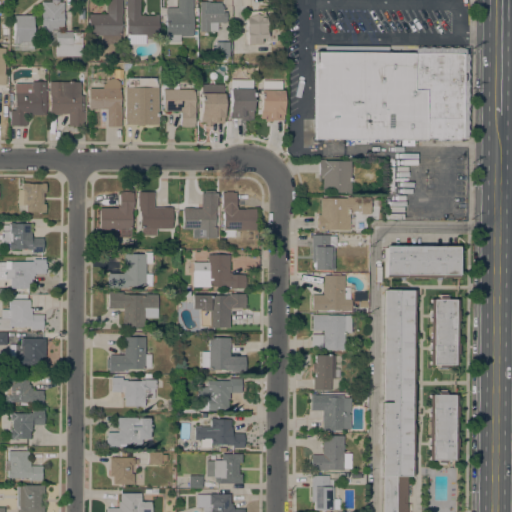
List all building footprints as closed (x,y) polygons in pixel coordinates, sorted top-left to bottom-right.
[(40,30),(40,1),(50,2),(50,0),(58,0),(58,2),(63,2),(63,11),(62,11),(62,26),(61,31),(71,31),(71,32),(81,33),(81,56),(55,56),(55,44),(41,44),(41,30),(40,30)] [(106,14),(106,0),(120,0),(120,35),(119,35),(119,44),(101,43),(101,35),(88,35),(88,13),(106,14)] [(138,42),(137,44),(134,46),(123,45),(123,33),(125,33),(126,16),(124,16),(124,0),(138,0),(138,15),(154,15),(154,14),(157,14),(156,35),(144,35),(144,41),(138,41),(138,42)] [(176,7),(176,0),(191,0),(192,36),(179,36),(179,42),(166,42),(166,36),(165,36),(164,9),(166,7),(176,7)] [(209,1),(209,2),(220,2),(220,5),(222,5),(222,12),(226,12),(226,22),(224,22),(224,23),(221,23),(221,22),(216,22),(216,30),(208,30),(208,31),(198,31),(198,1),(209,1)] [(246,44),(245,16),(247,16),(246,11),(263,11),(263,15),(265,15),(266,38),(260,38),(260,43),(246,44)] [(12,39),(13,39),(13,15),(32,15),(32,40),(19,40),(19,42),(12,42),(12,39)] [(270,28),(283,27),(283,40),(271,41),(270,28)] [(228,56),(214,56),(214,51),(212,51),(212,46),(214,46),(214,42),(228,42),(228,56)] [(313,51),(324,51),(324,45),(386,46),(386,52),(414,52),(414,47),(467,47),(467,138),(462,138),(462,140),(431,140),(431,138),(425,138),(425,139),(313,139),(313,51)] [(0,47),(8,48),(7,53),(4,53),(3,74),(5,74),(5,84),(0,84),(0,47)] [(119,106),(120,106),(120,126),(106,126),(106,108),(90,108),(90,110),(88,110),(88,88),(102,88),(102,83),(103,83),(106,81),(108,79),(110,78),(114,78),(119,82),(119,106)] [(157,87),(157,124),(142,124),(142,125),(136,125),(136,124),(124,124),(124,87),(126,87),(127,78),(154,78),(154,87),(157,87)] [(44,115),(26,114),(25,125),(9,125),(9,110),(13,110),(14,83),(30,83),(30,81),(45,81),(44,115)] [(84,112),(84,126),(67,126),(67,114),(63,113),(63,115),(49,114),(49,93),(48,93),(48,81),(63,81),(63,84),(78,84),(78,92),(79,92),(79,95),(83,95),(83,112),(84,112)] [(252,89),(252,119),(240,119),(240,118),(229,118),(229,88),(252,89)] [(193,89),(193,107),(194,107),(194,113),(193,113),(193,126),(179,126),(179,111),(162,111),(162,89),(193,89)] [(282,90),(282,120),(271,120),(271,121),(264,121),(264,118),(259,118),(259,90),(282,90)] [(223,93),(223,123),(211,123),(211,124),(205,124),(205,122),(200,122),(200,93),(223,93)] [(349,192),(321,192),(321,175),(320,175),(320,181),(317,181),(318,159),(325,159),(325,160),(350,161),(349,192)] [(17,189),(21,189),(21,182),(26,182),(26,183),(40,183),(45,183),(44,192),(42,192),(42,203),(45,203),(44,212),(39,212),(25,211),(25,205),(17,204),(17,189)] [(181,229),(181,207),(190,207),(190,208),(200,208),(200,193),(203,193),(203,190),(213,190),(213,193),(217,193),(217,198),(216,198),(216,207),(214,207),(214,227),(215,227),(215,238),(191,237),(191,229),(181,229)] [(98,229),(98,207),(115,207),(115,208),(116,208),(116,205),(118,205),(118,192),(121,192),(121,191),(129,191),(129,192),(132,192),(132,208),(130,208),(130,229),(98,229)] [(153,192),(153,207),(162,207),(162,206),(170,206),(170,207),(171,207),(171,228),(155,228),(155,235),(141,235),(141,228),(139,228),(139,211),(137,211),(137,206),(136,206),(137,191),(153,192)] [(221,192),(224,192),(224,191),(231,191),(231,192),(235,192),(235,206),(236,206),(236,208),(254,208),(254,230),(234,229),(234,236),(223,236),(223,229),(222,229),(222,224),(222,220),(222,217),(222,213),(222,210),(222,208),(220,208),(221,192)] [(348,230),(323,229),(323,231),(316,231),(316,228),(315,228),(315,217),(316,217),(316,214),(319,214),(319,197),(345,198),(345,197),(369,197),(369,214),(359,213),(348,212),(348,230)] [(9,222),(11,222),(11,223),(31,223),(31,231),(30,231),(30,237),(42,237),(42,241),(43,241),(43,248),(42,248),(42,252),(31,252),(31,249),(26,249),(12,248),(12,249),(8,249),(9,243),(0,243),(0,231),(2,231),(2,224),(9,224),(9,222)] [(328,234),(328,236),(335,236),(335,246),(333,246),(333,269),(313,269),(313,261),(311,261),(311,234),(328,234)] [(457,246),(456,277),(383,276),(384,245),(457,246)] [(127,286),(127,287),(107,287),(107,284),(106,284),(106,276),(107,276),(107,273),(123,273),(123,254),(143,254),(143,252),(151,252),(151,263),(145,263),(145,274),(151,273),(151,285),(127,286)] [(228,272),(230,272),(230,274),(244,274),(244,288),(228,288),(228,287),(225,287),(225,286),(192,286),(192,262),(207,262),(207,254),(228,254),(228,272)] [(9,288),(9,279),(0,279),(0,262),(4,262),(4,261),(32,261),(32,259),(45,259),(45,264),(46,264),(45,268),(44,273),(34,273),(33,275),(32,275),(32,279),(30,279),(30,288),(9,288)] [(343,275),(343,287),(349,287),(349,299),(350,299),(350,310),(311,310),(311,294),(323,294),(323,275),(343,275)] [(412,476),(406,476),(406,511),(380,511),(381,403),(390,403),(390,400),(381,400),(382,290),(413,290),(412,476)] [(156,317),(143,317),(143,327),(122,327),(122,308),(107,308),(107,292),(121,292),(121,294),(156,294),(156,317)] [(208,294),(208,295),(228,295),(228,293),(244,293),(244,296),(245,296),(245,304),(244,304),(244,307),(230,307),(230,309),(228,309),(228,317),(228,327),(207,327),(207,325),(198,325),(198,307),(190,307),(190,294),(192,294),(208,294)] [(456,310),(458,310),(458,321),(456,321),(456,343),(457,343),(458,353),(456,353),(456,364),(445,364),(445,369),(437,369),(437,364),(429,364),(429,299),(438,299),(438,295),(446,295),(446,299),(456,299),(456,310)] [(28,299),(28,308),(30,308),(30,314),(43,314),(42,327),(42,329),(30,329),(0,329),(0,309),(8,309),(8,299),(28,299)] [(350,315),(350,332),(343,332),(343,350),(322,349),(323,330),(311,329),(311,314),(350,315)] [(320,334),(309,334),(309,347),(320,347),(320,334)] [(144,354),(150,354),(150,367),(144,367),(144,369),(122,369),(122,371),(112,371),(112,372),(107,372),(107,368),(105,368),(105,359),(108,359),(108,355),(123,355),(123,336),(144,337),(144,354)] [(228,356),(244,356),(244,372),(230,372),(230,370),(207,369),(207,367),(200,367),(201,351),(208,351),(208,337),(229,337),(228,356)] [(44,338),(44,356),(40,356),(40,365),(14,365),(14,357),(8,357),(8,344),(20,344),(20,338),(44,338)] [(330,378),(330,389),(312,389),(312,377),(313,377),(313,355),(333,355),(333,378),(330,378)] [(42,404),(29,404),(29,405),(14,405),(14,404),(0,404),(0,384),(7,384),(7,375),(27,375),(27,384),(30,384),(30,388),(31,388),(31,390),(42,390),(42,404)] [(121,377),(121,379),(125,379),(125,381),(139,381),(139,379),(155,379),(155,388),(153,388),(153,398),(143,398),(143,406),(123,406),(123,398),(122,398),(122,391),(110,391),(110,377),(121,377)] [(241,378),(241,392),(229,392),(229,398),(227,398),(227,410),(199,410),(199,412),(178,412),(178,408),(197,409),(197,393),(195,393),(195,386),(207,386),(207,380),(228,380),(228,378),(241,378)] [(455,406),(457,406),(457,416),(455,416),(455,438),(457,438),(456,449),(455,449),(455,460),(444,460),(444,464),(436,464),(436,459),(428,459),(428,394),(437,394),(437,390),(445,390),(445,395),(455,395),(455,406)] [(321,430),(321,410),(309,410),(309,394),(342,395),(342,397),(350,397),(350,412),(342,412),(342,414),(350,414),(350,429),(342,429),(342,430),(321,430)] [(42,410),(42,424),(30,424),(30,431),(29,431),(29,438),(12,438),(12,439),(9,439),(9,428),(11,428),(11,420),(9,420),(9,413),(32,413),(32,410),(42,410)] [(148,417),(148,439),(141,438),(141,444),(118,444),(118,446),(106,446),(106,442),(105,442),(105,437),(106,437),(106,432),(117,432),(117,430),(118,430),(118,428),(116,428),(116,417),(148,417)] [(229,427),(231,427),(231,433),(243,433),(243,447),(232,447),(232,444),(202,445),(202,439),(194,439),(194,426),(200,426),(210,426),(210,418),(212,418),(212,419),(229,419),(229,427)] [(343,453),(350,453),(350,468),(342,468),(342,470),(310,470),(310,455),(322,455),(322,435),(343,435),(343,453)] [(7,451),(28,450),(28,457),(27,457),(27,459),(29,459),(29,465),(40,465),(40,480),(29,480),(29,477),(7,477),(7,470),(3,470),(3,460),(7,460),(7,451)] [(160,464),(147,464),(147,452),(161,452),(160,464)] [(240,454),(240,462),(237,462),(237,474),(240,474),(240,483),(215,483),(215,482),(213,482),(213,476),(205,476),(205,460),(221,460),(221,453),(240,454)] [(133,457),(133,459),(137,459),(137,463),(133,463),(133,465),(130,465),(130,473),(133,473),(132,484),(112,484),(112,475),(109,475),(109,457),(133,457)] [(201,475),(201,487),(187,487),(188,475),(201,475)] [(328,487),(332,487),(332,499),(338,499),(338,509),(333,509),(333,510),(313,510),(312,502),(310,502),(310,475),(328,475),(328,487)] [(42,511),(18,511),(18,507),(15,507),(15,485),(23,485),(43,485),(43,493),(39,493),(39,505),(42,505),(42,511)] [(105,511),(105,507),(117,507),(117,501),(120,501),(120,499),(119,499),(119,494),(119,493),(139,493),(139,498),(141,498),(141,501),(139,501),(150,501),(150,507),(151,507),(151,511),(105,511)] [(208,494),(209,493),(229,494),(229,503),(231,503),(231,506),(232,506),(232,509),(243,509),(243,511),(201,511),(202,507),(195,506),(195,494),(208,494)]
